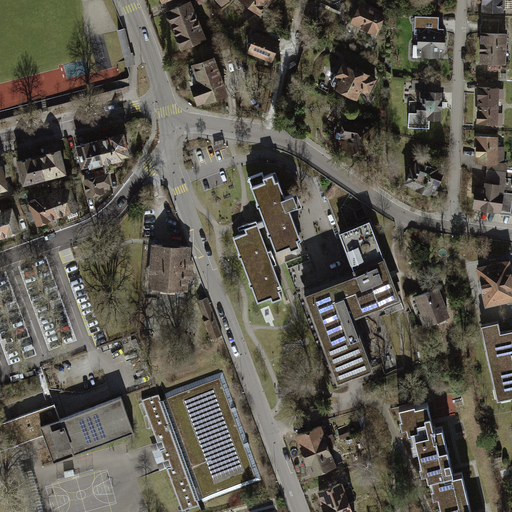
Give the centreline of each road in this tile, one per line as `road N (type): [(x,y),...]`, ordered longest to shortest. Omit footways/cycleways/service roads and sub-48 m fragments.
road 1 (residential): [(166,156),(302,511)]
road 2 (residential): [(461,0),(455,228)]
road 3 (residential): [(272,134),(374,201),(411,220),(455,228)]
road 4 (residential): [(0,261),(99,223),(166,156)]
road 5 (residential): [(164,100),(0,142)]
